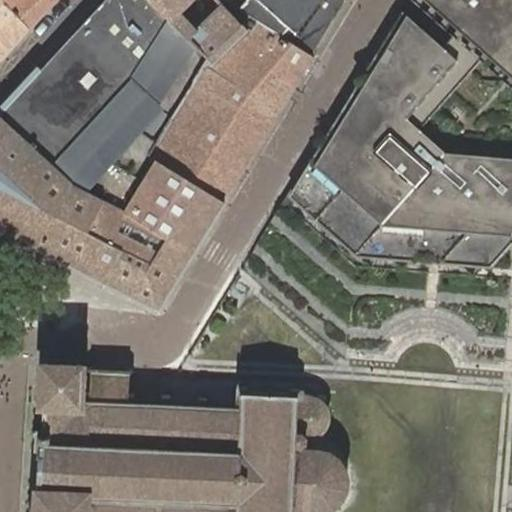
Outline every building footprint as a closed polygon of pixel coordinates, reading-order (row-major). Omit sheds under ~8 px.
[(0,0),(0,60),(29,29),(16,16),(18,14),(4,0),(0,0)] [(102,0),(0,110),(0,230),(124,292),(158,309),(307,58),(219,0),(102,0)] [(16,16),(29,29),(55,0),(4,0),(18,14),(16,16)] [(344,0),(219,0),(307,58),(344,0)] [(511,0),(415,0),(407,15),(297,195),(359,250),(488,261),(511,234),(511,0)] [(308,511),(309,510),(324,510),(336,506),(344,497),(348,489),(349,484),(349,476),(347,469),(343,461),(339,458),(327,452),(309,450),(309,436),(317,434),(321,431),(325,427),(327,420),(327,413),(325,408),(320,403),(314,399),(314,395),(307,394),(307,391),(293,390),(292,394),(276,394),(276,389),(268,389),(268,393),(252,392),(252,388),(240,387),(239,404),(211,403),(212,394),(204,394),(203,403),(175,401),(176,392),(167,392),(167,401),(139,400),(140,391),(131,390),(131,375),(134,371),(131,367),(128,371),(95,370),(92,367),(88,370),(91,374),(90,396),(82,396),(82,373),(86,373),(86,366),(83,366),(83,363),(76,363),(76,366),(49,365),(49,362),(42,362),(42,365),(39,365),(39,372),(41,372),(40,399),(37,399),(37,406),(43,406),(43,412),(46,416),(46,423),(43,426),(42,431),(32,430),(32,437),(36,437),(34,456),(42,463),(41,476),(33,482),(31,500),(28,500),(27,507),(36,508),(36,511),(308,511)]
